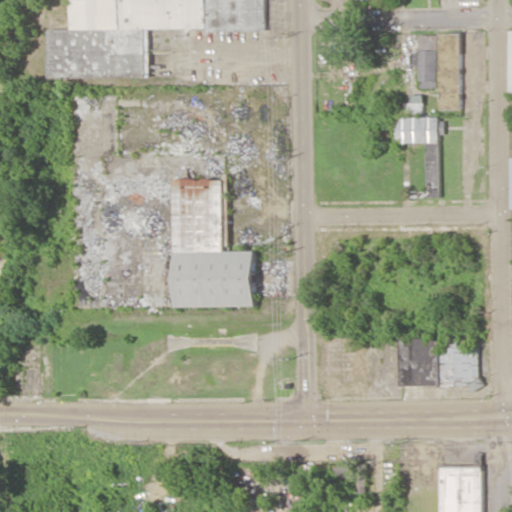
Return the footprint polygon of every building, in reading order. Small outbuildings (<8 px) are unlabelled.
[(73,0),(74,29),(52,29),(52,78),(152,77),(152,30),(267,29),(266,0),(73,0)] [(462,33),(441,33),(443,110),(463,110),(462,33)] [(421,88),(440,88),(441,35),(421,35),(421,53),(415,53),(415,66),(421,66),(421,88)] [(425,114),(426,95),(414,95),(414,103),(408,102),(408,113),(425,114)] [(399,118),(400,143),(429,142),(430,196),(442,196),(441,134),(447,134),(447,117),(399,118)] [(179,307),(258,306),(258,250),(228,251),(227,179),(178,179),(179,307)] [(481,348),(442,348),(442,338),(403,338),(402,386),(481,386),(481,348)] [(352,466),(318,464),(317,479),(352,480),(352,466)] [(358,492),(367,492),(368,464),(359,464),(358,492)] [(483,511),(484,466),(442,466),(441,511),(483,511)]
